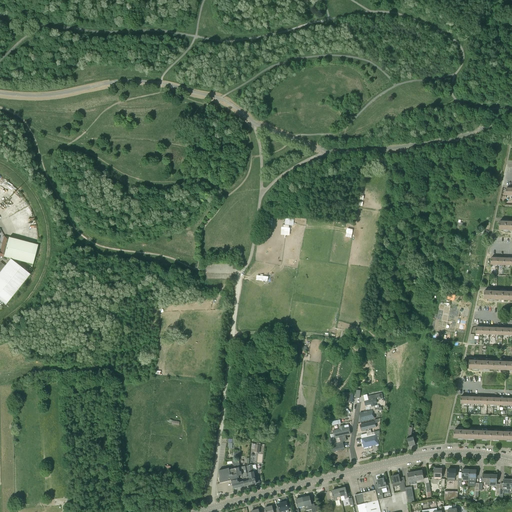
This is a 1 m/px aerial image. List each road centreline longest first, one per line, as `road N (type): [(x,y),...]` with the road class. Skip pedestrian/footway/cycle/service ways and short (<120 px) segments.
road 1 (residential): [(215,506),(239,274)]
road 2 (tertiary): [(511,459),(443,452),(355,470)]
road 3 (tertiary): [(355,470),(215,506)]
